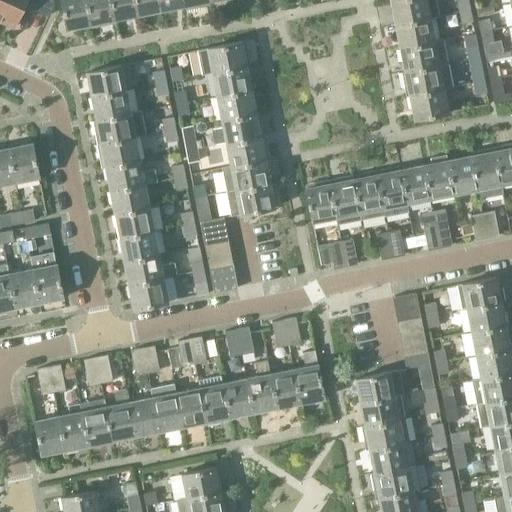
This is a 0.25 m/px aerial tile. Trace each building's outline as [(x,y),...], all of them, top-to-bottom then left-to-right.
[(54,4),(52,0),(0,0),(0,20),(13,26),(24,3),(49,14),(54,4)] [(61,0),(67,28),(91,23),(86,0),(61,0)] [(86,0),(91,23),(114,19),(110,0),(86,0)] [(110,0),(114,19),(137,14),(134,0),(110,0)] [(134,0),(137,14),(161,9),(159,0),(134,0)] [(183,0),(159,0),(161,9),(184,5),(183,0)] [(390,0),(395,23),(430,16),(426,0),(390,0)] [(457,0),(456,0),(458,10),(469,8),(467,0),(457,0)] [(469,8),(458,10),(461,23),(472,21),(469,8)] [(395,23),(400,46),(434,39),(430,16),(395,23)] [(477,20),(479,31),(490,29),(488,18),(477,20)] [(490,29),(479,31),(482,44),(493,42),(490,29)] [(404,70),(439,63),(447,62),(442,38),(434,39),(400,46),(404,70)] [(213,71),(247,64),(242,40),(208,47),(213,71)] [(466,47),(467,58),(479,55),(477,45),(466,47)] [(479,55),(467,58),(470,71),(481,69),(479,55)] [(404,70),(409,94),(444,87),(439,63),(404,70)] [(88,71),(93,96),(127,89),(122,64),(88,71)] [(213,71),(218,95),(251,88),(247,64),(213,71)] [(490,78),(501,76),(499,64),(487,67),(490,78)] [(180,65),(169,68),(171,80),(182,77),(180,65)] [(152,71),(154,83),(165,81),(163,69),(152,71)] [(492,90),(493,90),(503,88),(501,76),(490,78),(492,90)] [(475,94),(486,92),(487,92),(485,79),(473,82),(475,94)] [(165,81),(154,83),(156,95),(168,93),(165,81)] [(449,111),(444,87),(409,94),(414,118),(449,111)] [(222,119),(256,112),(251,88),(218,95),(222,119)] [(93,96),(97,119),(132,112),(127,89),(93,96)] [(175,104),(186,101),(184,90),(172,92),(175,104)] [(189,113),(186,101),(175,104),(177,116),(189,113)] [(97,143),(97,144),(149,134),(145,114),(133,117),(132,112),(97,119),(102,142),(97,143)] [(227,142),(260,135),(256,112),(222,119),(227,142)] [(161,119),(163,131),(175,128),(172,117),(161,119)] [(175,128),(163,131),(166,142),(177,140),(175,128)] [(104,156),(106,166),(141,159),(137,140),(150,138),(149,134),(97,144),(100,157),(104,156)] [(231,165),(265,158),(260,135),(227,142),(231,165)] [(184,150),(195,148),(193,137),(182,140),(184,150)] [(33,142),(8,147),(15,181),(40,176),(33,142)] [(502,183),(511,181),(511,146),(495,149),(502,183)] [(8,147),(0,148),(0,183),(15,181),(8,147)] [(198,160),(195,148),(184,150),(187,163),(198,160)] [(495,149),(471,154),(478,188),(502,183),(495,149)] [(454,193),(478,188),(471,154),(448,159),(454,193)] [(227,190),(269,182),(265,158),(231,165),(236,188),(227,190)] [(106,166),(111,189),(158,180),(156,171),(144,174),(141,159),(106,166)] [(448,159),(424,163),(431,197),(454,193),(448,159)] [(401,168),(407,202),(431,197),(424,163),(401,168)] [(171,166),(173,177),(184,175),(182,164),(171,166)] [(401,168),(377,172),(385,216),(409,211),(407,202),(401,168)] [(353,177),(360,211),(362,219),(383,215),(384,216),(385,216),(377,172),(353,177)] [(184,175),(173,177),(176,189),(186,187),(184,175)] [(329,182),(336,215),(338,224),(362,219),(360,211),(353,177),(329,182)] [(111,189),(115,212),(150,206),(147,189),(159,187),(158,180),(111,189)] [(271,211),(271,207),(278,205),(276,192),(272,193),(269,182),(227,190),(232,214),(258,209),(259,213),(271,211)] [(312,220),(336,215),(329,182),(305,186),(312,220)] [(196,197),(206,194),(204,184),(194,186),(196,197)] [(210,218),(206,194),(196,197),(200,220),(210,218)] [(115,212),(120,237),(155,230),(150,206),(115,212)] [(20,211),(22,221),(34,219),(32,208),(20,211)] [(487,237),(499,235),(494,210),(482,212),(487,237)] [(0,226),(22,221),(20,211),(0,214),(0,226)] [(180,213),(182,225),(193,223),(191,211),(180,213)] [(487,237),(482,212),(470,214),(475,240),(487,237)] [(203,233),(226,229),(224,216),(210,218),(200,220),(203,233)] [(435,221),(440,247),(452,245),(447,219),(435,221)] [(440,247),(435,221),(423,224),(425,234),(414,237),(415,246),(427,244),(428,249),(440,247)] [(193,223),(182,225),(184,237),(195,234),(193,223)] [(39,236),(36,225),(23,227),(26,238),(39,236)] [(388,230),(393,256),(404,254),(404,249),(415,246),(414,237),(402,239),(399,228),(388,230)] [(228,240),(226,229),(203,233),(205,245),(228,240)] [(11,230),(0,231),(0,234),(2,243),(13,241),(11,230)] [(120,237),(125,260),(159,253),(155,230),(120,237)] [(393,256),(388,230),(376,233),(381,258),(393,256)] [(341,240),(346,265),(357,263),(353,237),(341,240)] [(231,251),(229,240),(205,245),(207,256),(231,251)] [(346,265),(341,240),(329,242),(334,267),(346,265)] [(192,272),(203,269),(198,246),(187,248),(192,272)] [(318,251),(321,264),(328,263),(325,249),(318,251)] [(233,263),(231,251),(207,256),(210,267),(233,263)] [(129,284),(164,277),(176,275),(174,263),(161,265),(159,253),(125,260),(129,284)] [(32,267),(39,301),(63,296),(57,262),(32,267)] [(0,308),(15,306),(8,272),(7,263),(0,264),(0,308)] [(235,274),(233,263),(210,267),(212,278),(235,274)] [(32,267),(8,272),(15,306),(39,301),(32,267)] [(197,295),(208,293),(203,269),(192,272),(197,295)] [(237,285),(235,274),(212,279),(214,290),(237,285)] [(467,307),(501,300),(505,299),(502,285),(498,286),(496,277),(497,276),(497,275),(456,283),(460,306),(466,305),(467,307)] [(129,284),(134,307),(168,301),(164,277),(129,284)] [(416,291),(392,296),(395,308),(418,304),(416,291)] [(467,307),(471,330),(505,323),(501,300),(467,307)] [(426,315),(438,313),(435,301),(424,303),(426,315)] [(418,304),(395,308),(397,320),(421,315),(418,304)] [(438,313),(426,315),(428,327),(440,325),(438,313)] [(421,315),(397,320),(399,331),(423,327),(421,315)] [(283,318),(288,344),(300,341),(295,316),(283,318)] [(288,344),(283,318),(271,320),(276,346),(288,344)] [(476,354),(510,347),(511,346),(511,342),(508,323),(505,323),(471,330),(476,354)] [(253,351),(248,325),(236,328),(241,353),(253,351)] [(423,327),(399,331),(402,344),(425,339),(423,327)] [(241,353),(236,328),(224,330),(229,356),(241,353)] [(189,337),(194,363),(206,360),(200,335),(189,337)] [(194,363),(189,337),(178,339),(179,347),(166,349),(168,359),(181,356),(183,365),(194,363)] [(425,339),(402,344),(404,356),(428,351),(425,339)] [(142,347),(147,372),(159,370),(154,344),(142,347)] [(147,372),(142,347),(130,349),(135,374),(147,372)] [(476,354),(481,377),(511,371),(511,356),(510,347),(476,354)] [(434,363),(446,360),(444,349),(432,351),(434,363)] [(304,365),(293,367),(300,401),(324,396),(317,362),(316,362),(314,350),(301,352),(304,365)] [(430,362),(428,351),(404,356),(406,367),(430,362)] [(95,356),(100,381),(112,379),(107,353),(95,356)] [(100,381),(95,356),(83,358),(88,384),(100,381)] [(256,375),(245,377),(252,411),(276,406),(269,372),(267,359),(254,362),(256,375)] [(448,372),(446,360),(434,363),(436,374),(448,372)] [(48,365),(53,391),(64,389),(59,363),(48,365)] [(53,391),(48,365),(36,368),(41,393),(53,391)] [(269,372),(276,406),(300,401),(293,367),(269,372)] [(355,378),(360,402),(403,393),(398,369),(355,378)] [(486,401),(511,396),(511,371),(481,377),(476,378),(480,395),(484,394),(486,401)] [(245,377),(222,381),(229,415),(252,411),(245,377)] [(222,381),(199,386),(205,420),(229,415),(222,381)] [(199,386),(175,391),(182,425),(205,420),(199,386)] [(438,411),(434,388),(423,390),(427,413),(438,411)] [(116,403),(104,405),(111,439),(134,434),(125,390),(114,392),(116,403)] [(158,429),(151,396),(128,400),(126,390),(125,390),(134,434),(158,429)] [(175,391),(151,396),(158,429),(182,425),(175,391)] [(360,426),(404,417),(399,394),(403,393),(360,402),(365,425),(360,426)] [(443,410),(455,408),(452,396),(441,398),(443,410)] [(480,427),(490,425),(511,420),(511,396),(486,401),(475,404),(480,427)] [(111,439),(104,405),(81,410),(88,444),(111,439)] [(68,412),(58,414),(64,448),(88,444),(81,410),(80,410),(79,406),(68,408),(68,412)] [(457,419),(455,408),(443,410),(446,422),(457,419)] [(64,448),(58,414),(35,419),(41,453),(64,448)] [(404,417),(360,426),(363,440),(367,439),(369,449),(404,442),(409,441),(404,417)] [(511,420),(490,425),(495,448),(511,444),(511,420)] [(430,425),(432,436),(443,434),(441,422),(430,425)] [(443,434),(432,436),(435,448),(446,446),(443,434)] [(408,465),(404,442),(369,449),(374,472),(408,465)] [(453,457),(464,454),(462,443),(451,445),(453,457)] [(511,444),(495,448),(500,472),(511,469),(511,444)] [(467,466),(464,454),(453,457),(455,469),(467,466)] [(378,495),(413,489),(419,487),(414,464),(408,465),(374,472),(370,473),(375,496),(378,495)] [(181,472),(186,497),(221,490),(216,465),(181,472)] [(511,469),(500,472),(504,495),(511,493),(511,469)] [(439,472),(441,483),(453,481),(451,470),(439,472)] [(453,481),(441,483),(443,495),(455,493),(453,481)] [(61,495),(64,511),(100,511),(95,489),(61,495)] [(381,511),(421,511),(426,511),(424,499),(415,501),(413,489),(378,495),(381,511)] [(464,503),(475,501),(473,489),(461,492),(464,503)] [(154,490),(143,492),(146,504),(157,502),(154,490)] [(189,511),(225,511),(221,490),(186,497),(189,511)] [(496,511),(511,511),(511,493),(504,495),(494,497),(496,511)] [(129,508),(140,506),(137,494),(127,496),(129,508)] [(465,511),(477,511),(475,501),(464,503),(465,511)]
